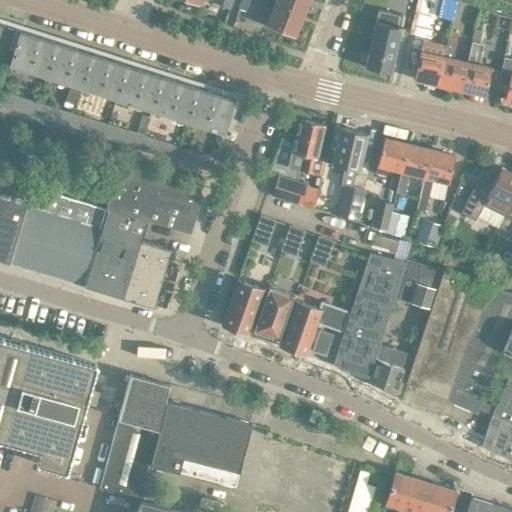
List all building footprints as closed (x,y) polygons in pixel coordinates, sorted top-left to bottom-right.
[(232,0),(223,0),(221,6),(230,9),(232,0)] [(240,0),(238,7),(246,10),(249,0),(240,0)] [(275,0),(274,4),(302,15),(307,0),(275,0)] [(422,0),(419,13),(436,17),(439,0),(422,0)] [(302,15),(274,4),(266,24),(294,35),(302,15)] [(378,8),(375,22),(400,27),(402,14),(378,8)] [(400,27),(375,22),(365,66),(390,72),(400,27)] [(473,28),(470,41),(471,41),(480,43),(482,30),(473,28)] [(9,63),(45,74),(55,41),(20,30),(9,63)] [(419,51),(413,77),(437,83),(445,46),(430,43),(432,32),(424,30),(419,51)] [(445,46),(437,83),(460,88),(466,62),(451,59),(456,37),(448,36),(445,46)] [(45,74),(80,86),(91,52),(55,41),(45,74)] [(466,62),(460,88),(484,94),(490,68),(478,65),(483,44),(480,43),(471,41),(466,62)] [(80,86),(116,97),(126,63),(91,52),(80,86)] [(511,60),(503,58),(498,81),(507,83),(504,98),(511,100),(511,60)] [(116,97),(151,108),(162,75),(126,63),(116,97)] [(151,108),(187,119),(197,86),(162,75),(151,108)] [(197,86),(187,119),(222,131),(233,97),(197,86)] [(69,89),(63,107),(71,109),(72,104),(74,105),(78,92),(69,89)] [(0,92),(0,103),(32,114),(36,101),(1,90),(0,92)] [(32,114),(68,125),(72,112),(36,101),(32,114)] [(68,125),(103,136),(107,123),(72,112),(68,125)] [(139,148),(143,135),(149,116),(142,113),(136,132),(107,123),(103,136),(139,148)] [(299,118),(291,150),(305,154),(301,169),(312,172),(324,123),(299,118)] [(366,133),(339,126),(331,162),(344,165),(339,183),(343,184),(336,214),(356,219),(363,189),(352,186),(356,168),(357,169),(366,133)] [(139,148),(174,159),(178,146),(143,135),(139,148)] [(388,166),(400,169),(407,143),(383,137),(375,172),(386,175),(388,166)] [(410,171),(424,175),(431,149),(407,143),(400,169),(401,169),(396,191),(405,193),(410,171)] [(178,146),(174,159),(210,170),(214,157),(178,146)] [(431,149),(424,175),(419,197),(416,207),(425,210),(433,177),(448,181),(454,154),(431,149)] [(476,216),(496,226),(495,229),(495,230),(503,214),(511,218),(511,171),(501,166),(489,188),(475,182),(460,212),(475,219),(476,216)] [(105,206),(107,207),(132,214),(131,216),(146,220),(147,219),(187,231),(190,231),(190,230),(189,230),(193,218),(194,217),(192,217),(195,206),(197,207),(197,206),(196,206),(200,194),(201,194),(201,193),(200,193),(117,168),(105,206)] [(0,258),(8,261),(31,184),(0,174),(0,258)] [(310,206),(315,191),(316,187),(277,174),(271,193),(310,206)] [(31,184),(8,261),(82,283),(100,226),(105,207),(31,184)] [(315,191),(310,206),(313,209),(324,212),(329,195),(315,191)] [(393,204),(377,200),(371,225),(386,230),(393,204)] [(132,214),(107,207),(84,285),(153,305),(170,248),(141,239),(146,220),(131,216),(132,214)] [(261,214),(252,239),(266,244),(275,219),(261,214)] [(416,239),(422,241),(434,245),(441,225),(423,219),(416,239)] [(391,223),(388,229),(398,233),(400,226),(391,223)] [(290,225),(281,249),(295,254),(304,230),(290,225)] [(319,235),(310,259),(324,265),(333,240),(319,235)] [(332,363),(369,377),(374,359),(404,261),(369,251),(332,363)] [(396,297),(426,306),(436,273),(406,264),(396,297)] [(405,382),(446,399),(464,345),(476,324),(489,284),(443,269),(405,382)] [(222,323),(230,326),(247,332),(263,287),(238,278),(222,323)] [(294,293),(268,284),(252,329),(277,338),(294,293)] [(446,399),(476,412),(478,408),(481,400),(501,353),(503,350),(501,349),(502,348),(511,322),(511,291),(489,284),(476,324),(464,345),(446,399)] [(319,307),(296,299),(280,344),(305,353),(316,322),(341,330),(349,310),(321,300),(319,307)] [(511,322),(502,348),(511,353),(511,322)] [(318,328),(311,350),(325,355),(332,333),(318,328)] [(0,439),(39,450),(36,463),(66,471),(92,381),(95,382),(97,373),(94,372),(97,364),(19,342),(20,339),(10,337),(9,339),(0,336),(0,439)] [(370,377),(395,394),(403,368),(408,354),(380,345),(375,359),(370,377)] [(481,445),(494,451),(498,429),(505,420),(509,411),(511,412),(511,365),(495,404),(494,406),(481,400),(478,408),(492,413),(488,424),(481,445)] [(138,498),(164,400),(169,384),(130,373),(99,487),(138,498)] [(166,400),(150,463),(235,485),(251,422),(166,400)] [(504,456),(511,459),(511,422),(505,420),(498,429),(494,451),(504,456)] [(358,467),(350,511),(369,511),(375,482),(368,481),(370,469),(358,467)] [(408,511),(409,509),(418,478),(394,471),(385,502),(399,506),(397,511),(408,511)] [(409,509),(418,511),(421,511),(431,482),(418,478),(409,509)] [(431,482),(421,511),(448,511),(455,489),(431,482)] [(480,511),(511,511),(511,508),(492,502),(473,496),(471,495),(465,511),(479,511),(480,511)]
